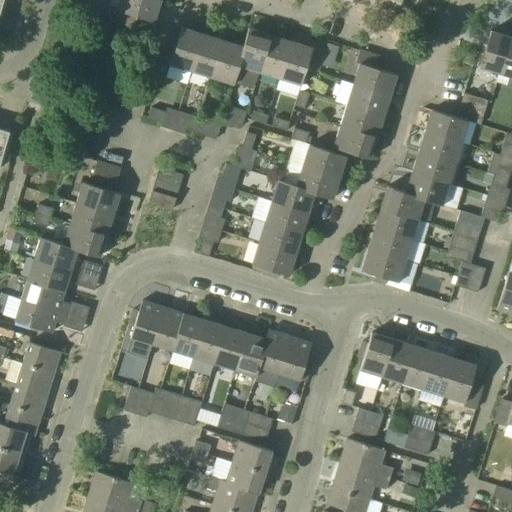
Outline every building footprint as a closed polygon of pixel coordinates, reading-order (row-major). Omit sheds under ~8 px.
[(154,21),(160,0),(120,0),(118,9),(114,8),(110,20),(134,28),(138,16),(154,21)] [(192,70),(203,34),(182,27),(170,64),(192,70)] [(260,71),(271,35),(249,28),(243,46),(244,46),(241,57),(239,65),(240,65),(235,82),(254,88),(256,82),(260,71)] [(500,73),(511,37),(491,31),(480,66),(500,73)] [(212,77),(224,40),(203,34),(192,70),(212,77)] [(280,78),(291,41),(271,35),(260,71),(280,78)] [(511,37),(500,73),(509,76),(507,83),(511,84),(511,37)] [(244,46),(243,46),(224,40),(212,77),(234,83),(235,82),(240,65),(239,65),(241,57),(244,46)] [(314,43),(312,48),(291,41),(280,78),(301,84),(306,68),(318,71),(325,47),(314,43)] [(390,95),(397,74),(380,69),(384,57),(360,50),(356,62),(360,63),(353,84),(390,95)] [(384,116),(390,95),(353,84),(347,104),(384,116)] [(299,90),(295,105),(305,108),(309,93),(299,90)] [(488,100),(464,93),(460,105),(484,113),(488,100)] [(377,136),(384,116),(347,104),(341,125),(377,136)] [(480,124),(484,113),(460,105),(457,117),(469,120),(480,124)] [(166,111),(151,107),(148,118),(163,122),(166,111)] [(233,123),(234,123),(242,126),(247,111),(238,108),(233,123)] [(437,111),(432,109),(425,131),(462,142),(469,120),(457,117),(456,117),(437,111)] [(251,119),(266,124),(269,115),(254,110),(251,119)] [(186,129),(187,129),(194,132),(199,117),(191,115),(186,129)] [(75,129),(99,136),(102,124),(78,117),(75,129)] [(199,117),(194,132),(204,135),(209,120),(199,117)] [(275,117),(273,126),(287,130),(290,122),(275,117)] [(371,158),(377,136),(341,125),(334,147),(352,152),(371,158)] [(0,128),(0,166),(10,131),(0,128)] [(295,128),(292,138),(306,143),(309,132),(295,128)] [(95,148),(99,136),(75,129),(71,140),(95,148)] [(456,163),(462,142),(425,131),(419,151),(456,163)] [(242,147),(251,149),(256,135),(247,132),(242,147)] [(91,159),(95,148),(71,140),(67,152),(91,159)] [(303,165),(340,176),(346,155),(309,144),(303,165)] [(449,184),(456,163),(419,151),(412,172),(449,184)] [(236,166),(241,168),(251,171),(254,163),(239,158),(236,166)] [(94,172),(118,179),(121,168),(97,161),(94,172)] [(223,173),(238,178),(241,168),(236,166),(226,163),(223,173)] [(333,198),(340,176),(303,165),(297,185),(296,186),(315,191),(314,193),(333,198)] [(496,165),(494,174),(509,179),(511,170),(496,165)] [(180,186),(184,174),(159,167),(156,178),(180,186)] [(114,191),(118,179),(94,172),(90,183),(83,181),(77,203),(113,214),(120,193),(114,191)] [(443,205),(449,184),(412,172),(406,191),(406,193),(424,198),(424,199),(443,205)] [(494,174),(491,183),(506,188),(509,179),(494,174)] [(176,197),(180,186),(156,178),(152,190),(176,197)] [(296,186),(297,185),(278,179),(271,201),(308,212),(314,193),(315,191),(296,186)] [(406,191),(388,186),(381,207),(418,218),(424,199),(424,198),(406,193),(406,191)] [(173,209),(176,197),(152,190),(149,202),(173,209)] [(226,199),(212,195),(209,204),(224,209),(226,199)] [(302,233),(308,212),(271,201),(265,221),(302,233)] [(107,235),(113,214),(77,203),(70,223),(107,235)] [(36,213),(51,217),(54,208),(39,204),(36,213)] [(224,209),(209,204),(206,213),(221,218),(224,209)] [(411,239),(418,218),(381,207),(375,228),(411,239)] [(498,212),(483,207),(480,217),(484,218),(495,221),(498,212)] [(484,218),(480,217),(460,211),(456,221),(481,229),(484,218)] [(48,227),(51,217),(36,213),(33,222),(48,227)] [(296,253),(302,233),(265,221),(259,242),(296,253)] [(453,233),(477,241),(481,229),(456,221),(453,233)] [(100,256),(107,235),(70,223),(64,243),(64,244),(78,248),(78,249),(100,256)] [(405,260),(411,239),(375,228),(368,249),(405,260)] [(477,241),(453,233),(449,244),(474,252),(477,241)] [(64,244),(64,243),(41,236),(35,258),(80,272),(83,262),(74,259),(78,249),(78,248),(64,244)] [(214,241),(205,238),(200,254),(209,256),(214,241)] [(289,275),(296,253),(259,242),(252,264),(264,267),(262,273),(271,276),(273,270),(289,275)] [(470,263),(474,252),(449,244),(445,257),(462,262),(470,263)] [(398,281),(405,260),(368,249),(362,270),(378,275),(376,281),(385,283),(387,278),(398,281)] [(77,282),(80,272),(35,258),(28,278),(65,290),(68,280),(77,282)] [(474,264),(470,263),(462,262),(455,285),(466,288),(474,264)] [(478,292),(486,268),(474,264),(466,288),(478,292)] [(511,313),(511,273),(509,272),(497,309),(511,313)] [(62,300),(65,290),(28,278),(22,299),(68,313),(71,303),(62,300)] [(64,324),(68,313),(22,299),(15,320),(52,332),(55,321),(64,324)] [(152,343),(163,307),(143,300),(138,316),(132,314),(129,324),(135,326),(131,337),(152,343)] [(173,350),(184,313),(163,307),(152,343),(173,350)] [(193,356),(205,320),(184,313),(173,350),(193,356)] [(214,362),(225,326),(205,320),(193,356),(214,362)] [(235,369),(246,332),(225,326),(214,362),(235,369)] [(279,373),(290,336),(268,329),(266,338),(267,338),(258,366),(260,367),(279,373)] [(267,338),(266,338),(246,332),(235,369),(257,375),(260,367),(258,366),(267,338)] [(381,376),(393,339),(372,332),(367,348),(361,347),(358,355),(358,356),(364,357),(360,369),(381,376)] [(290,336),(279,373),(306,381),(312,360),(307,359),(312,342),(290,336)] [(402,382),(413,345),(393,339),(381,376),(402,382)] [(23,363),(54,373),(61,351),(30,341),(23,363)] [(423,388),(434,352),(413,345),(402,382),(423,388)] [(443,395),(455,358),(434,352),(423,388),(443,395)] [(483,385),(471,381),(476,365),(455,358),(443,395),(464,402),(463,405),(475,409),(483,385)] [(48,393),(54,373),(23,363),(16,383),(48,393)] [(41,414),(48,393),(16,383),(10,404),(41,414)] [(143,389),(138,388),(131,386),(124,410),(135,413),(143,389)] [(169,391),(161,389),(156,387),(154,393),(149,411),(161,415),(169,391)] [(149,411),(154,393),(143,389),(135,413),(147,417),(149,411)] [(346,389),(342,402),(352,405),(356,392),(346,389)] [(172,418),(179,395),(169,391),(161,415),(172,418)] [(191,398),(181,395),(179,395),(172,418),(183,422),(191,398)] [(195,426),(202,402),(191,398),(183,422),(195,426)] [(511,423),(511,401),(502,398),(495,422),(507,426),(508,422),(511,423)] [(291,423),(296,406),(283,402),(278,419),(291,423)] [(26,433),(32,434),(35,435),(41,414),(10,404),(4,423),(4,425),(26,432),(26,433)] [(355,419),(379,427),(383,415),(359,408),(355,419)] [(269,430),(273,418),(249,411),(245,422),(269,430)] [(240,422),(220,416),(217,426),(237,433),(240,422)] [(376,438),(379,427),(355,419),(351,431),(376,438)] [(0,422),(0,446),(20,452),(26,433),(26,432),(4,425),(4,423),(0,422)] [(266,442),(269,430),(245,422),(241,434),(266,442)] [(431,443),(435,431),(411,424),(407,435),(431,443)] [(428,455),(431,443),(407,435),(404,447),(428,455)] [(340,461),(390,477),(393,467),(380,463),(385,449),(347,438),(340,461)] [(208,454),(211,445),(196,440),(193,449),(208,454)] [(232,463),(270,475),(274,463),(268,462),(272,450),(239,440),(232,463)] [(13,472),(20,452),(0,446),(0,479),(16,485),(20,473),(19,472),(18,474),(13,472)] [(205,463),(208,454),(193,449),(190,458),(205,463)] [(386,489),(390,477),(340,461),(333,484),(370,496),(374,485),(386,489)] [(268,483),(270,475),(232,463),(226,481),(208,475),(206,480),(256,495),(257,493),(258,493),(262,481),(268,483)] [(139,511),(146,486),(96,471),(88,496),(139,511)] [(232,511),(251,511),(256,495),(206,480),(204,487),(216,491),(212,506),(232,511)] [(366,511),(365,511),(370,496),(333,484),(326,507),(343,511),(366,511)] [(511,502),(511,489),(496,485),(492,497),(511,502)] [(138,511),(139,511),(88,496),(83,511),(138,511)]
